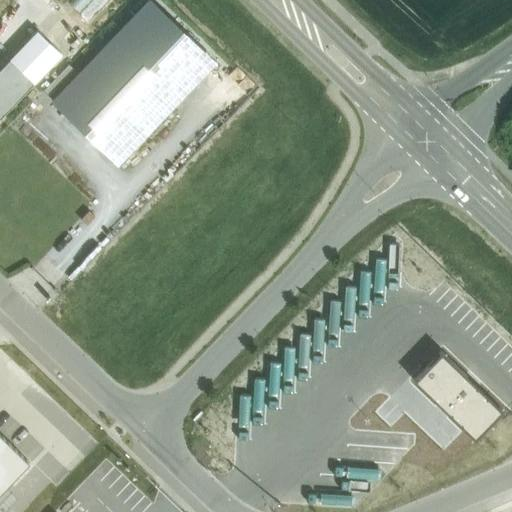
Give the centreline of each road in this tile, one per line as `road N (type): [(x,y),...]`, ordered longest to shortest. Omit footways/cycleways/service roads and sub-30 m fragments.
road 1 (unclassified): [(335,234),(148,431)]
road 2 (unclassified): [(0,287),(148,431)]
road 3 (secondary): [(258,0),(401,138)]
road 4 (secondary): [(420,117),(298,0)]
